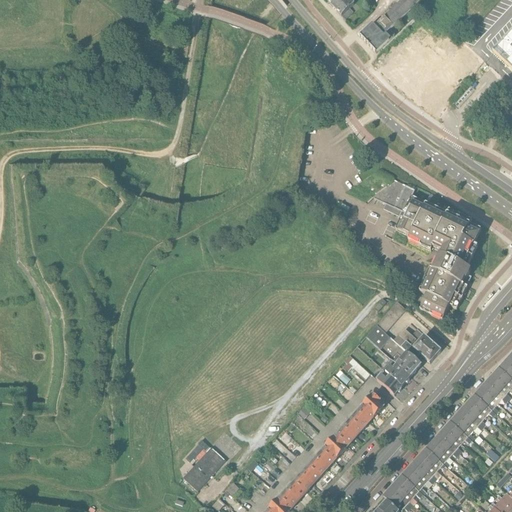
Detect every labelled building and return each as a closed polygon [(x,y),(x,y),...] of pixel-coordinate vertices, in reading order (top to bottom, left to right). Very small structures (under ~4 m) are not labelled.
[(335,10),(345,21),(353,13),(350,10),(355,5),(351,2),(353,0),(329,0),(327,2),(335,10)] [(402,0),(385,17),(394,26),(421,0),(402,0)] [(388,32),(394,26),(385,17),(375,27),(373,25),(360,37),(368,46),(376,55),(394,37),(388,32)] [(511,33),(493,54),(500,60),(502,62),(506,66),(511,71),(511,33)] [(471,272),(468,270),(478,248),(474,246),(481,232),(470,226),(472,223),(439,207),(437,211),(412,199),(415,192),(395,183),(394,184),(373,198),(404,213),(404,215),(407,216),(405,222),(401,220),(396,232),(410,239),(408,242),(431,253),(433,249),(443,254),(441,257),(440,257),(433,272),(431,270),(420,293),(427,297),(421,309),(420,311),(443,322),(450,307),(457,311),(468,288),(462,286),(465,281),(467,281),(471,272)] [(398,303),(394,308),(403,316),(407,311),(398,303)] [(403,316),(394,308),(389,313),(398,321),(403,316)] [(398,321),(389,313),(385,317),(394,325),(398,321)] [(394,325),(385,317),(381,322),(390,330),(394,325)] [(390,330),(381,322),(377,327),(386,335),(390,330)] [(391,340),(386,335),(377,327),(367,339),(380,351),(391,340)] [(400,337),(406,343),(412,347),(417,341),(406,331),(400,337)] [(407,354),(415,361),(420,356),(430,365),(442,352),(425,337),(414,349),(412,347),(406,343),(401,349),(407,354)] [(397,366),(411,378),(422,367),(415,361),(407,354),(397,366)] [(366,381),(371,376),(353,360),(350,357),(345,363),(348,366),(345,369),(349,373),(352,368),(366,381)] [(402,389),(411,378),(397,366),(392,362),(383,372),(390,378),(402,389)] [(511,369),(505,364),(499,371),(511,382),(511,369)] [(511,382),(499,371),(493,377),(510,392),(511,393),(511,382)] [(394,397),(402,389),(390,378),(387,381),(382,377),(383,376),(382,375),(377,381),(394,397)] [(507,396),(510,392),(493,377),(487,384),(508,403),(511,399),(507,396)] [(506,406),(508,403),(487,384),(481,391),(498,406),(502,402),(506,406)] [(495,409),(498,406),(481,391),(475,397),(496,416),(499,413),(495,409)] [(365,405),(377,416),(384,409),(382,406),(383,405),(373,396),(372,397),(365,405)] [(493,419),(496,416),(475,397),(469,404),(486,419),(489,415),(493,419)] [(483,423),(486,419),(469,404),(463,411),(484,430),(487,426),(483,423)] [(370,424),(377,416),(365,405),(358,413),(370,424)] [(478,436),(484,430),(463,411),(457,418),(474,433),(478,436)] [(363,432),(370,424),(358,413),(351,421),(363,432)] [(471,436),(474,433),(457,418),(451,424),(464,435),(472,443),(475,440),(471,436)] [(356,440),(363,432),(351,421),(344,429),(356,440)] [(458,442),(464,435),(451,424),(445,431),(458,442)] [(349,448),(356,440),(344,429),(337,436),(349,448)] [(439,438),(460,456),(463,453),(461,452),(464,449),(458,442),(445,431),(439,438)] [(342,455),(349,448),(337,436),(330,444),(342,455)] [(457,460),(460,456),(439,438),(433,444),(449,460),(453,456),(457,460)] [(335,463),(342,455),(330,444),(323,452),(335,463)] [(446,463),(449,460),(433,444),(426,451),(447,470),(450,467),(446,463)] [(212,449),(183,480),(198,493),(226,463),(226,462),(225,463),(212,450),(212,449)] [(445,473),(447,470),(426,451),(420,458),(437,473),(441,469),(445,473)] [(328,471),(335,463),(323,452),(316,460),(328,471)] [(434,476),(437,473),(420,458),(414,465),(435,484),(438,480),(434,476)] [(321,479),(328,471),(316,460),(308,468),(321,479)] [(429,490),(435,484),(414,465),(408,471),(429,490)] [(314,487),(321,479),(308,468),(301,476),(314,487)] [(423,497),(429,490),(408,471),(402,478),(423,497)] [(307,494),(314,487),(301,476),(294,483),(307,494)] [(420,500),(423,497),(402,478),(396,485),(413,500),(416,496),(420,500)] [(499,485),(502,488),(509,481),(506,478),(499,485)] [(300,502),(307,494),(294,483),(287,491),(300,502)] [(410,503),(413,500),(396,485),(390,491),(411,510),(414,507),(410,503)] [(292,510),(300,502),(287,491),(280,499),(292,510)] [(409,511),(411,510),(390,491),(384,498),(387,501),(399,511),(409,511)] [(511,509),(511,496),(509,494),(503,500),(511,509)] [(500,511),(511,511),(511,509),(503,500),(500,497),(497,500),(501,503),(496,507),(500,511)] [(278,511),(290,511),(292,510),(280,499),(273,507),(278,511)] [(379,511),(380,511),(399,511),(387,501),(379,511)]
